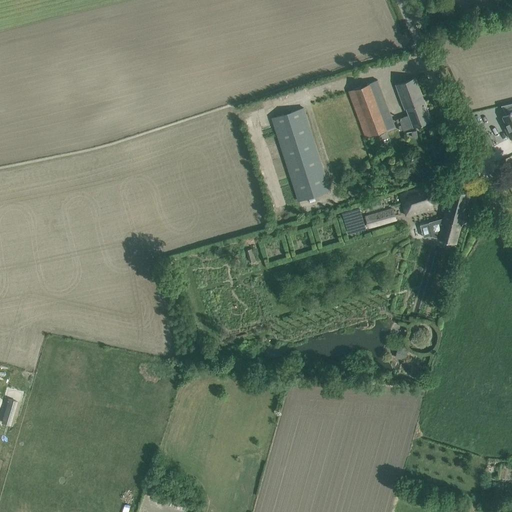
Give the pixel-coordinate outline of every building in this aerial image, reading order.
[(400,130),(403,129),(404,130),(413,127),(432,121),(416,77),(395,84),(405,109),(406,108),(409,115),(396,119),(397,123),(400,121),(402,124),(398,126),(400,130)] [(366,137),(395,126),(377,80),(348,91),(366,137)] [(330,190),(307,117),(304,108),(272,118),(299,201),(330,190)] [(511,112),(503,117),(509,130),(507,131),(510,138),(511,136),(511,112)] [(431,183),(422,186),(399,192),(405,214),(431,207),(430,201),(435,199),(431,183)] [(452,188),(449,198),(445,214),(442,213),(442,215),(444,216),(443,218),(428,222),(432,236),(439,238),(456,243),(461,224),(462,224),(469,203),(471,193),(452,188)] [(397,220),(393,208),(368,215),(372,227),(397,220)] [(252,248),(246,250),(250,262),(256,260),(252,248)]
